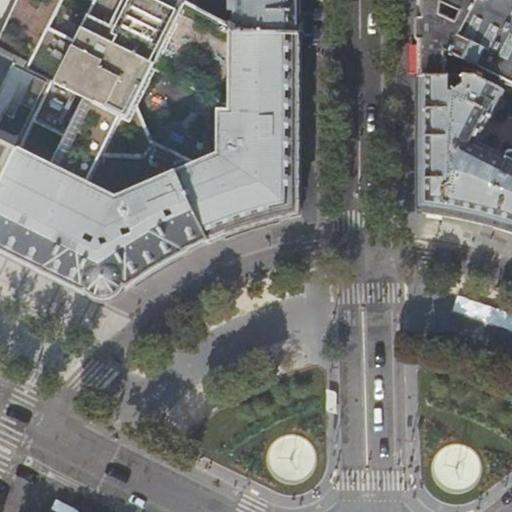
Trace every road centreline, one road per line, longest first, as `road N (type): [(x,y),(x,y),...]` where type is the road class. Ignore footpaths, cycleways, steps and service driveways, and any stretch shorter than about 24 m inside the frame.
road 1 (residential): [(30,460),(73,393),(157,316),(273,262),(372,248)]
road 2 (tertiary): [(372,248),(377,511)]
road 3 (tertiary): [(372,0),(372,248)]
road 4 (residential): [(511,274),(439,253),(372,248)]
